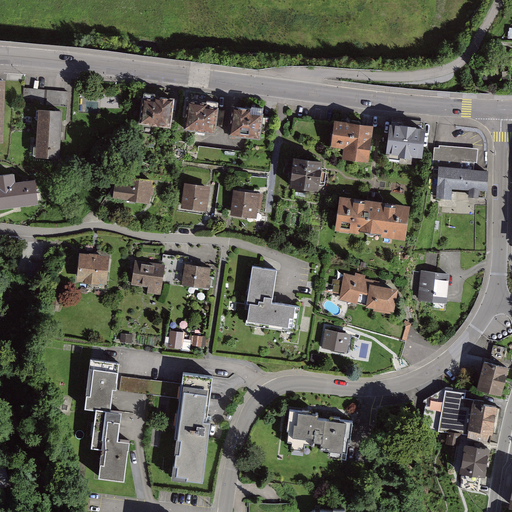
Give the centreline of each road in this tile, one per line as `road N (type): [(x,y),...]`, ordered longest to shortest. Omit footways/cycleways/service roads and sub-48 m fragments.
road 1 (tertiary): [(0,56),(397,105),(502,109)]
road 2 (residential): [(265,393),(242,371),(207,357),(225,246),(93,225),(67,233),(0,229)]
road 3 (residential): [(496,293),(468,341),(426,375),(386,389),(293,381),(265,393)]
road 4 (residential): [(502,109),(496,293)]
road 5 (residential): [(265,393),(244,422),(224,511)]
